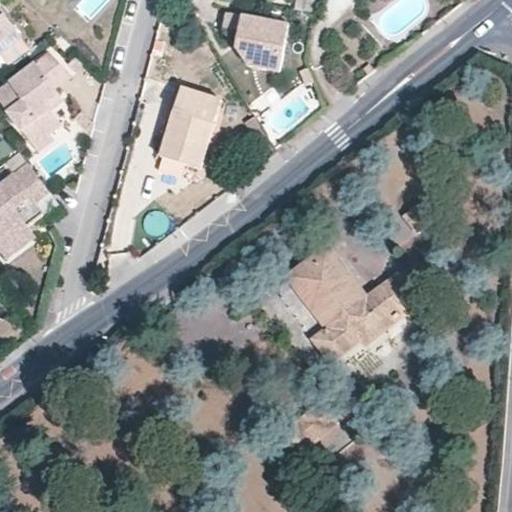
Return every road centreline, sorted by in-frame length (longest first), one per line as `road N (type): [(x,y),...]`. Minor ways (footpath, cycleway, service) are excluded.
road 1 (tertiary): [(500,0),(338,136),(53,351)]
road 2 (residential): [(53,351),(146,0)]
